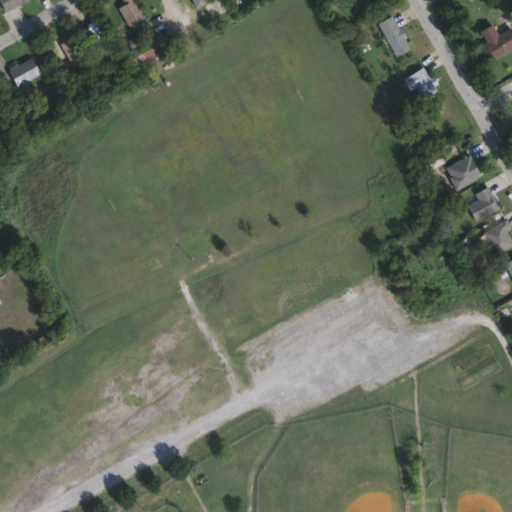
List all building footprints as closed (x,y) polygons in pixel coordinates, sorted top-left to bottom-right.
[(24,0),(3,12),(0,6),(0,0),(24,0)] [(130,0),(141,17),(125,26),(112,3),(117,0),(130,0)] [(375,22),(391,15),(407,49),(391,56),(375,22)] [(85,50),(74,33),(93,20),(104,37),(85,50)] [(473,45),(498,32),(507,50),(482,63),(473,45)] [(81,52),(67,60),(56,41),(70,33),(81,52)] [(130,48),(125,42),(136,33),(155,60),(145,67),(143,64),(134,71),(122,54),(130,48)] [(4,70),(26,55),(39,74),(16,89),(4,70)] [(407,91),(399,79),(421,66),(435,89),(418,99),(412,88),(407,91)] [(441,169),(465,154),(478,175),(454,190),(441,169)] [(473,221),(461,202),(484,187),(497,207),(473,221)] [(480,231),(501,220),(511,241),(511,243),(492,254),(480,231)] [(181,243),(194,238),(200,251),(187,257),(181,243)] [(511,284),(501,264),(511,257),(511,284)]
